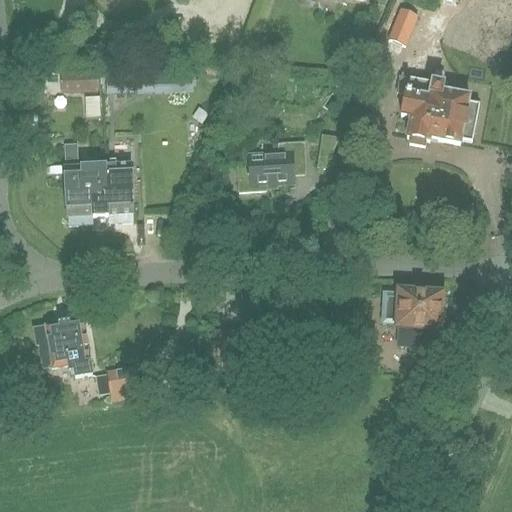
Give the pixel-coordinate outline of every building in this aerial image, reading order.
[(406,49),(418,18),(401,11),(389,42),(406,49)] [(61,72),(62,95),(98,94),(97,71),(61,72)] [(192,90),(192,71),(110,74),(110,93),(192,90)] [(435,71),(433,84),(432,83),(432,85),(409,80),(409,81),(400,79),(397,94),(406,96),(401,118),(410,120),(406,140),(410,140),(409,146),(425,149),(426,144),(430,145),(430,141),(460,146),(461,141),(472,143),(479,105),(469,103),(470,98),(443,93),(444,86),(443,86),(445,73),(435,71)] [(371,143),(376,119),(364,117),(359,141),(371,143)] [(339,139),(322,137),(318,171),(330,170),(339,139)] [(305,143),(278,144),(278,155),(249,157),(249,167),(237,168),(238,193),(268,192),(268,186),(294,184),(293,176),(307,176),(305,143)] [(78,146),(64,146),(67,219),(68,219),(68,228),(92,227),(91,218),(90,184),(106,183),(105,168),(78,169),(78,146)] [(107,168),(105,168),(106,183),(90,184),(91,218),(109,217),(109,227),(134,226),(131,167),(112,168),(107,168)] [(399,296),(384,296),(382,326),(397,326),(397,328),(399,329),(399,348),(445,351),(446,330),(440,330),(442,297),(399,294),(399,296)] [(89,363),(81,321),(45,327),(45,329),(34,330),(36,346),(47,345),(52,370),(67,368),(69,374),(72,374),(73,380),(92,377),(90,363),(89,363)] [(252,365),(249,331),(219,333),(222,367),(252,365)] [(111,404),(139,399),(139,397),(150,395),(146,370),(134,372),(134,369),(106,374),(107,377),(95,379),(99,398),(110,396),(111,404)]
